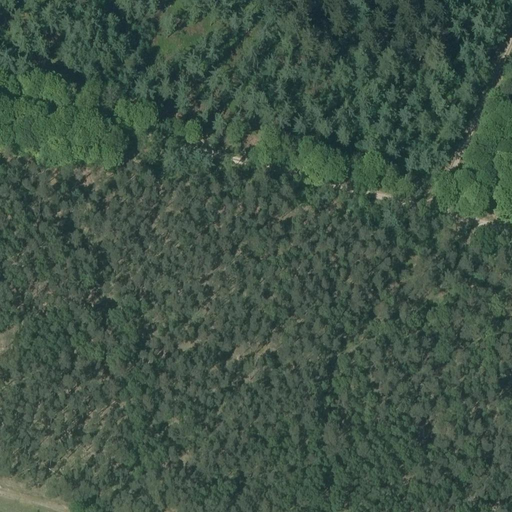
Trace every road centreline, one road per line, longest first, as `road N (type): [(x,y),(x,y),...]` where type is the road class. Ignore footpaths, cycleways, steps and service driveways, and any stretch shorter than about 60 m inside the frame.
road 1 (track): [(428,209),(0,102)]
road 2 (track): [(511,32),(428,209)]
